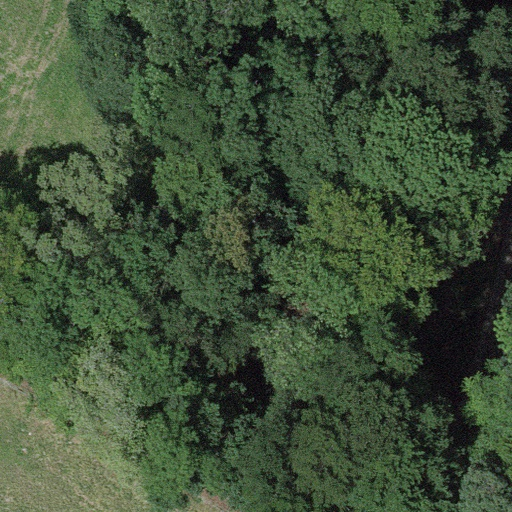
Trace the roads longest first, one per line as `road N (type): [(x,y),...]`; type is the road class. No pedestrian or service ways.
road 1 (track): [(291,511),(0,350)]
road 2 (track): [(511,279),(496,346),(428,511)]
road 3 (track): [(475,0),(508,75),(511,113)]
